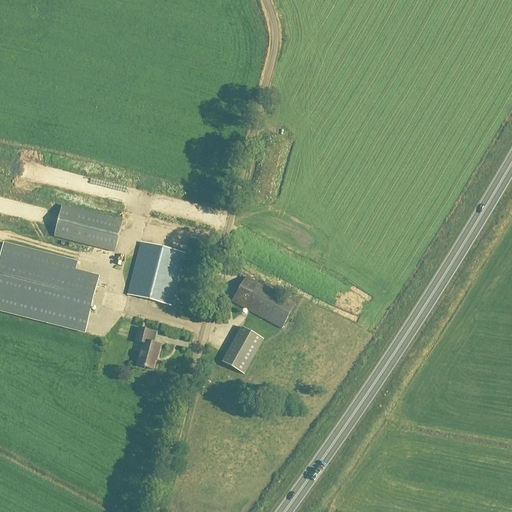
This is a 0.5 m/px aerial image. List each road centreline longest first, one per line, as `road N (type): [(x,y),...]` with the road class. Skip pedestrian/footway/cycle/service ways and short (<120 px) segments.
road 1 (unclassified): [(154,511),(274,50),(265,0)]
road 2 (trunk): [(282,511),(423,309),(511,162)]
